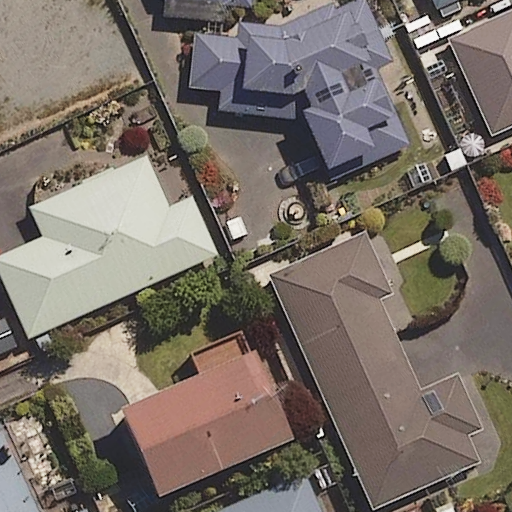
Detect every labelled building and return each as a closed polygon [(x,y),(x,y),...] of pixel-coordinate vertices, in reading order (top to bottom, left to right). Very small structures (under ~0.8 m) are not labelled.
[(162,0),(169,15),(219,20),(224,3),(250,6),(250,0),(162,0)] [(369,0),(352,0),(279,26),(235,27),(235,36),(195,36),(196,94),(218,94),(219,115),(306,119),(325,172),(407,143),(378,62),(390,58),(369,0)] [(456,0),(432,0),(437,9),(456,0)] [(511,126),(511,10),(447,40),(491,136),(511,126)] [(167,209),(144,158),(31,208),(44,239),(0,258),(0,273),(29,338),(215,255),(190,199),(167,209)] [(389,294),(364,236),(273,275),(373,509),(478,464),(466,436),(480,430),(457,376),(417,393),(377,299),(389,294)] [(290,441),(252,354),(119,412),(158,499),(290,441)] [(0,511),(81,511),(81,509),(74,511),(33,511),(0,430),(0,511)] [(320,511),(304,475),(221,511),(320,511)]
